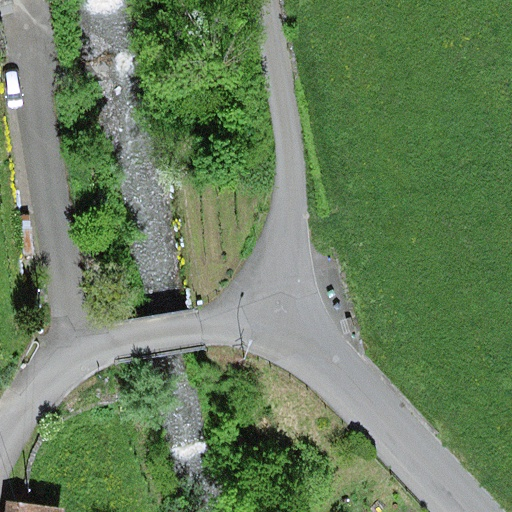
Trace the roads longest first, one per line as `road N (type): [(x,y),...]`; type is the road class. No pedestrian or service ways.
road 1 (residential): [(273,320),(294,203),(267,0)]
road 2 (unclassified): [(0,445),(49,381),(110,343),(273,320)]
road 3 (residential): [(467,511),(339,375),(273,320)]
